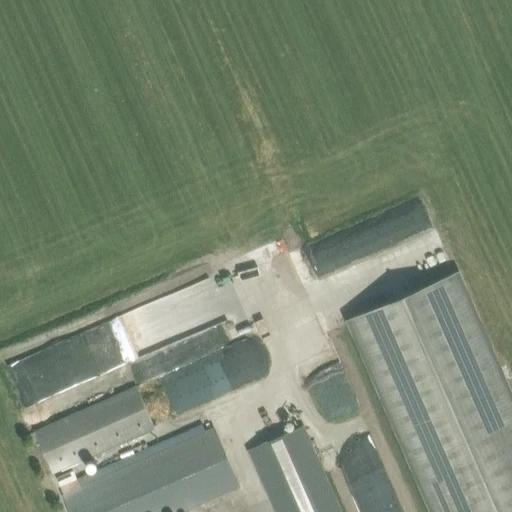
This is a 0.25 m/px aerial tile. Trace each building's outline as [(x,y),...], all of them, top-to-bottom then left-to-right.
[(505,511),(511,509),(511,398),(458,274),(351,320),(434,511),(505,511)] [(160,371),(172,406),(258,376),(244,337),(234,341),(227,321),(146,350),(154,373),(160,371)] [(312,331),(290,341),(321,411),(339,403),(332,389),(337,387),(312,331)] [(0,367),(0,368),(17,409),(50,395),(33,353),(0,367)] [(35,429),(54,472),(156,428),(137,384),(35,429)] [(80,484),(74,470),(57,477),(63,491),(62,492),(70,511),(180,511),(241,486),(214,425),(80,484)] [(249,448),(277,511),(341,511),(303,425),(249,448)]
